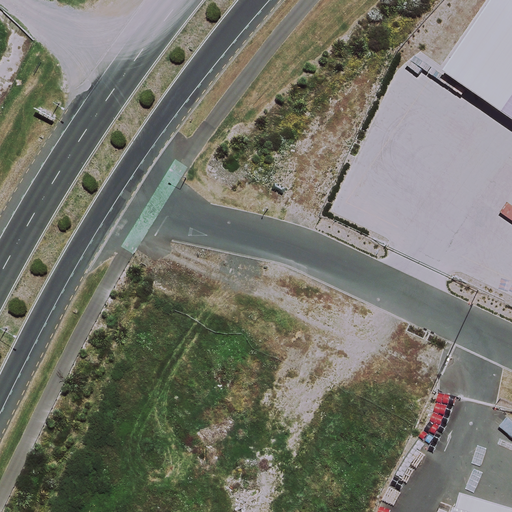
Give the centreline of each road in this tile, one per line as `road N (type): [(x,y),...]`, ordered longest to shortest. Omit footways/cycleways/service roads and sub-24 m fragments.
road 1 (secondary): [(257,0),(183,87),(106,201),(0,396)]
road 2 (secondary): [(0,275),(62,165),(181,0)]
